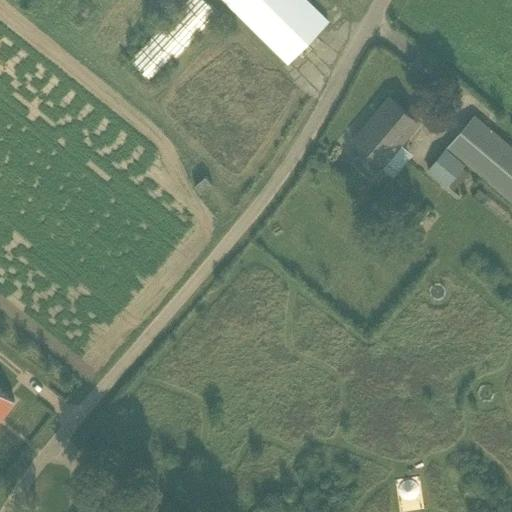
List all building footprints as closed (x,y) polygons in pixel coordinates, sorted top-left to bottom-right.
[(208,0),(184,0),(130,58),(154,81),(220,10),(208,0)] [(225,0),(290,62),(329,22),(305,0),(225,0)] [(353,141),(382,165),(418,122),(390,97),(378,112),(382,115),(359,144),(354,140),(353,141)] [(511,147),(474,116),(448,147),(511,200),(511,147)] [(445,150),(428,170),(448,186),(464,166),(445,150)] [(195,186),(202,194),(213,184),(206,176),(195,186)] [(0,415),(13,400),(0,388),(0,415)]
